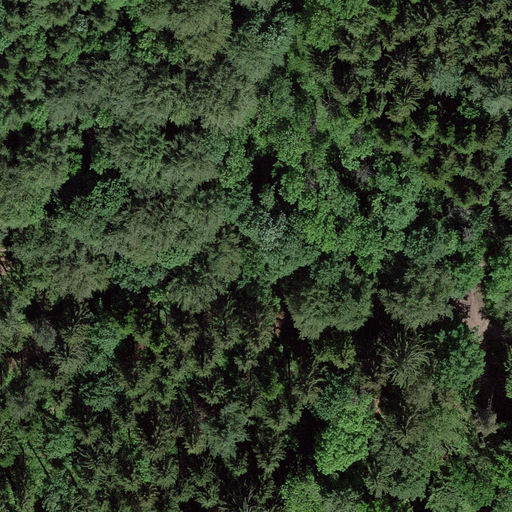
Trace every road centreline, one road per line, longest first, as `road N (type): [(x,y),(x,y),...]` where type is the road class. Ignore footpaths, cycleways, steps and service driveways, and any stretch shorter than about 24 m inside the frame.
road 1 (track): [(455,309),(380,375),(260,511)]
road 2 (track): [(455,309),(480,254),(511,98)]
road 3 (unknown): [(505,511),(483,367),(455,309)]
